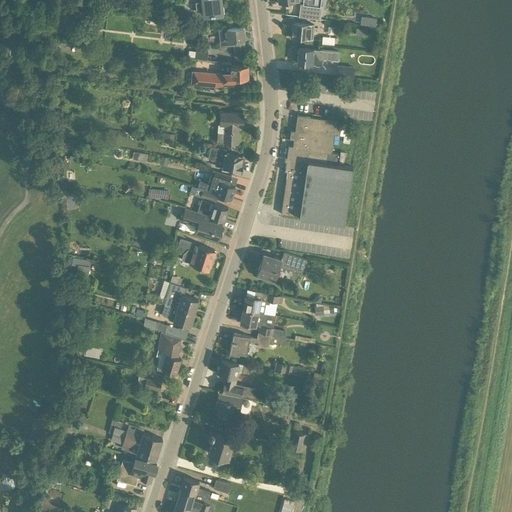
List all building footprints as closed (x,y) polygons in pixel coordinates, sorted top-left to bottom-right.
[(204,16),(212,15),(222,14),(220,0),(202,0),(203,1),(195,2),(196,12),(204,11),(204,16)] [(300,3),(298,17),(321,20),(321,19),(320,19),(322,6),(316,5),(316,0),(277,0),(278,0),(278,2),(296,0),(295,0),(302,0),(303,3),(300,3)] [(360,24),(376,26),(377,17),(361,16),(360,24)] [(313,24),(303,24),(293,23),(291,37),(312,39),(313,24)] [(246,56),(244,34),(245,33),(244,29),(243,29),(243,27),(218,30),(220,42),(224,41),(224,47),(234,46),(235,57),(246,56)] [(298,48),(297,63),(315,65),(316,65),(317,65),(319,65),(320,64),(321,63),(322,62),(322,59),(322,58),(338,60),(338,52),(298,48)] [(194,51),(193,58),(206,60),(207,53),(194,51)] [(247,71),(248,71),(248,67),(247,67),(247,65),(231,65),(231,63),(223,62),(223,74),(193,72),(192,84),(215,86),(226,86),(226,81),(238,81),(238,78),(247,78),(247,71)] [(353,79),(354,68),(337,66),(336,77),(353,79)] [(217,141),(223,142),(237,143),(238,143),(236,142),(237,132),(238,132),(238,131),(237,131),(237,125),(242,126),(243,113),(221,112),(220,125),(221,125),(221,124),(225,124),(224,133),(217,133),(217,141)] [(294,139),(293,146),(328,151),(326,163),(336,164),(338,154),(331,153),(334,134),(339,135),(341,122),(336,121),(298,115),(298,113),(295,131),(291,131),(290,139),(294,139)] [(240,171),(240,169),(242,169),(242,164),(241,164),(243,156),(225,153),(226,149),(210,146),(208,159),(216,160),(215,166),(223,168),(222,168),(240,171)] [(328,151),(293,146),(289,146),(287,157),(285,157),(285,161),(286,162),(285,170),(284,170),(284,171),(287,171),(281,214),(344,223),(352,168),(353,167),(336,164),(326,163),(328,151)] [(132,158),(146,160),(148,153),(133,150),(132,158)] [(203,189),(218,194),(222,195),(231,198),(233,192),(234,191),(235,188),(235,187),(235,185),(234,185),(237,178),(213,170),(208,184),(200,181),(197,187),(203,189)] [(168,199),(169,190),(149,187),(148,196),(168,199)] [(218,194),(203,189),(200,197),(216,202),(218,194)] [(202,213),(209,216),(224,220),(228,208),(213,203),(211,209),(204,207),(202,213)] [(222,225),(208,220),(209,216),(202,213),(185,208),(182,219),(197,225),(195,231),(218,238),(222,225)] [(196,252),(190,250),(193,242),(180,238),(176,252),(183,254),(182,259),(190,262),(189,264),(208,270),(212,257),(215,257),(216,252),(214,251),(214,250),(198,245),(196,252)] [(306,259),(284,252),(281,259),(274,257),(273,258),(263,255),(257,272),(256,272),(255,277),(264,279),(265,278),(274,281),(279,267),(301,274),(306,259)] [(180,284),(182,278),(173,275),(171,281),(180,284)] [(198,300),(189,297),(184,295),(186,288),(164,281),(157,302),(165,304),(177,308),(194,313),(198,300)] [(246,295),(243,309),(258,312),(264,313),(265,303),(269,304),(269,301),(281,303),(282,297),(257,292),(255,297),(246,295)] [(194,314),(194,313),(177,308),(165,304),(162,314),(169,317),(168,320),(190,327),(192,318),(193,318),(193,317),(194,314)] [(315,305),(315,314),(330,313),(329,305),(315,305)] [(264,313),(258,312),(243,309),(240,323),(255,326),(255,325),(259,326),(258,332),(270,335),(272,329),(263,327),(266,313),(264,313)] [(155,329),(167,333),(181,338),(185,339),(188,331),(157,321),(155,329)] [(270,335),(258,332),(257,338),(250,337),(250,336),(242,335),(233,333),(232,340),(231,340),(231,342),(231,343),(229,353),(238,354),(239,352),(246,354),(248,343),(257,344),(257,345),(268,347),(269,343),(285,346),(286,338),(270,335)] [(177,357),(181,338),(167,333),(164,349),(158,348),(156,354),(159,355),(156,370),(165,372),(165,370),(176,373),(180,358),(177,357)] [(225,375),(221,393),(242,397),(258,401),(260,389),(243,385),(237,384),(238,380),(240,372),(255,375),(257,367),(242,364),(241,364),(222,359),(220,365),(220,366),(218,366),(217,370),(218,371),(218,373),(225,375)] [(293,366),(276,362),(274,370),(291,374),(293,366)] [(144,386),(159,390),(161,382),(146,378),(144,386)] [(83,384),(78,383),(73,404),(86,407),(88,399),(84,398),(88,386),(82,385),(83,384)] [(221,393),(218,392),(217,400),(220,401),(217,414),(232,418),(233,413),(238,414),(242,397),(221,393)] [(41,437),(43,417),(33,415),(31,435),(41,437)] [(123,422),(112,419),(110,424),(121,427),(123,422)] [(115,428),(113,434),(159,448),(162,439),(151,435),(151,436),(143,433),(141,437),(115,428)] [(235,438),(225,435),(210,430),(209,431),(208,435),(208,436),(212,437),(208,452),(228,459),(235,438)] [(300,450),(302,444),(304,433),(293,431),(289,448),(300,450)] [(111,441),(122,444),(131,447),(129,451),(156,460),(159,448),(113,434),(111,441)] [(131,483),(134,473),(141,476),(141,478),(150,481),(153,472),(154,472),(157,463),(136,456),(134,462),(123,458),(117,479),(131,483)] [(180,489),(195,493),(195,494),(207,497),(209,491),(197,487),(199,481),(184,477),(180,489)] [(230,483),(216,479),(213,488),(228,492),(230,483)] [(176,503),(190,507),(204,511),(207,511),(209,505),(192,500),(195,493),(180,489),(176,503)] [(135,511),(137,507),(118,502),(114,511),(135,511)] [(204,511),(190,507),(176,503),(173,511),(204,511)]
